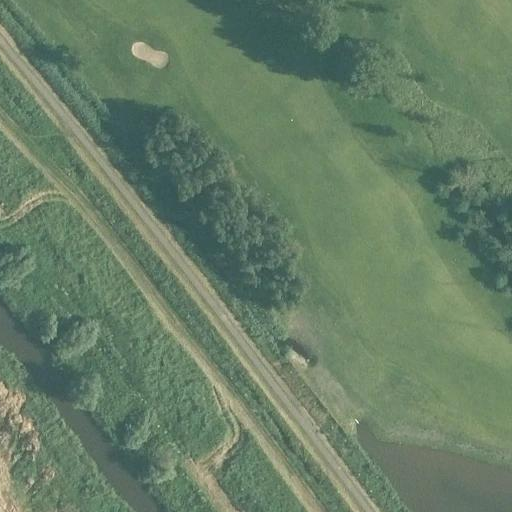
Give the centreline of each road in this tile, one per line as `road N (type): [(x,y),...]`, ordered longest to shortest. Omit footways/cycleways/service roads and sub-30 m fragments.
road 1 (track): [(321,511),(156,295),(0,114)]
road 2 (unknown): [(221,511),(0,228)]
